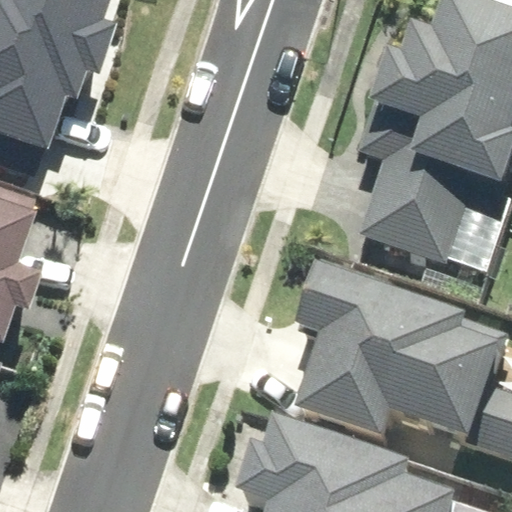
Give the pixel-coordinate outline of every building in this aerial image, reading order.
[(62,100),(92,109),(110,47),(93,42),(105,0),(0,0),(0,160),(35,171),(51,118),(56,120),(62,100)] [(511,232),(511,31),(450,10),(439,41),(421,35),(412,59),(402,56),(362,174),(387,183),(362,257),(489,301),(511,232)] [(0,344),(5,328),(18,332),(29,294),(9,288),(30,215),(0,205),(0,344)] [(511,365),(511,335),(328,273),(306,339),(331,347),(303,431),(389,460),(398,432),(511,471),(511,399),(502,396),(511,365)] [(417,486),(272,437),(247,511),(475,511),(415,492),(417,486)]
